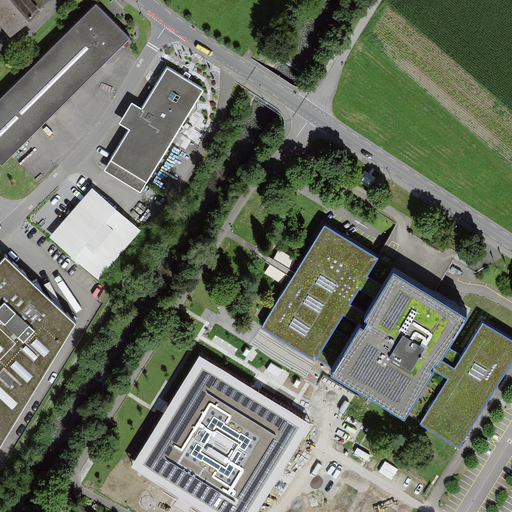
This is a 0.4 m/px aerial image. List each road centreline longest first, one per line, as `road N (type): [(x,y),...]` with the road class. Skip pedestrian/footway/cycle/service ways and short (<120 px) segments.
road 1 (track): [(0,480),(218,124),(237,64)]
road 2 (tertiary): [(145,0),(511,245)]
road 3 (track): [(270,165),(146,349),(67,486)]
road 4 (track): [(311,113),(376,0)]
